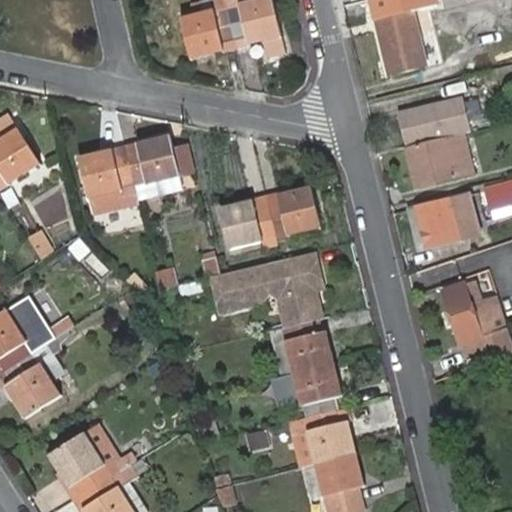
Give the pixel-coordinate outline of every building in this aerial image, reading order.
[(228,0),(231,9),(239,41),(254,37),(255,41),(269,36),(270,43),(274,59),(291,55),(277,0),(264,0),(258,2),(245,5),(244,0),(228,0)] [(428,3),(416,6),(420,21),(432,18),(428,3)] [(392,28),(381,30),(393,73),(431,63),(420,21),(416,6),(388,14),(392,28)] [(186,20),(221,11),(220,9),(186,17),(186,20)] [(229,44),(239,41),(231,9),(221,11),(186,20),(195,57),(214,53),(213,51),(229,47),(229,44)] [(378,16),(381,30),(392,28),(388,14),(378,16)] [(270,43),(269,36),(255,41),(256,46),(270,43)] [(230,52),(229,47),(213,51),(214,53),(195,57),(196,61),(230,52)] [(462,96),(399,110),(406,144),(470,130),(462,96)] [(0,139),(0,147),(7,144),(5,141),(23,129),(21,126),(0,139)] [(0,188),(1,190),(11,183),(45,162),(23,129),(5,141),(7,144),(0,147),(0,188)] [(141,142),(142,149),(158,146),(157,142),(176,138),(175,133),(141,142)] [(461,134),(451,136),(457,160),(467,157),(461,134)] [(451,136),(412,145),(422,187),(479,173),(474,155),(467,157),(457,160),(451,136)] [(142,152),(131,155),(138,185),(150,182),(185,174),(176,138),(157,142),(158,146),(142,149),(142,152)] [(103,158),(117,155),(116,148),(83,156),(84,160),(102,155),(103,158)] [(138,185),(131,155),(118,158),(117,155),(103,158),(102,155),(84,160),(93,196),(125,188),(138,185)] [(45,162),(11,183),(12,186),(46,164),(45,162)] [(185,174),(150,182),(151,187),(186,178),(185,174)] [(511,184),(489,190),(493,206),(501,208),(511,204),(511,184)] [(280,195),(282,202),(298,198),(298,194),(315,191),(314,186),(280,195)] [(126,193),(125,188),(93,196),(94,201),(126,193)] [(282,204),(271,207),(278,237),(290,234),(323,226),(315,191),(298,194),(298,198),(282,202),(282,204)] [(420,206),(429,247),(485,233),(476,193),(420,206)] [(243,210),(257,208),(255,200),(224,208),(225,212),(242,208),(243,210)] [(420,249),(429,247),(420,206),(410,208),(420,249)] [(278,237),(271,207),(257,210),(257,208),(243,210),(242,208),(225,212),(234,247),(264,240),(278,237)] [(323,226),(290,234),(291,238),(324,230),(323,226)] [(30,236),(40,260),(56,254),(46,229),(30,236)] [(81,237),(70,250),(83,262),(94,249),(81,237)] [(10,251),(22,271),(40,260),(28,240),(10,251)] [(265,244),(264,240),(234,247),(234,251),(265,244)] [(209,276),(222,272),(217,251),(203,255),(209,276)] [(285,295),(293,326),(320,320),(324,319),(317,290),(315,282),(321,273),(316,251),(218,278),(227,313),(268,302),(275,290),(285,295)] [(177,268),(158,271),(160,289),(180,286),(177,268)] [(315,282),(317,290),(324,288),(321,273),(315,282)] [(0,294),(9,289),(0,275),(0,294)] [(511,357),(511,333),(500,298),(484,303),(477,282),(448,292),(469,358),(498,348),(502,361),(511,357)] [(132,290),(119,299),(130,316),(143,308),(132,290)] [(8,313),(35,353),(56,338),(30,298),(8,313)] [(0,362),(2,361),(9,373),(36,355),(35,353),(8,313),(0,317),(0,362)] [(293,326),(288,327),(292,340),(300,375),(338,365),(333,346),(329,347),(326,332),(323,332),(320,320),(293,326)] [(331,331),(326,332),(329,347),(333,346),(338,365),(339,365),(331,331)] [(300,375),(292,340),(287,341),(296,376),(300,375)] [(36,355),(9,373),(16,384),(14,385),(21,397),(19,398),(31,417),(63,397),(44,366),(36,355)] [(46,365),(44,366),(63,397),(66,395),(46,365)] [(342,383),(338,365),(300,375),(308,406),(311,420),(343,412),(340,399),(342,398),(338,384),(342,383)] [(347,397),(339,365),(338,365),(342,383),(338,384),(342,398),(347,397)] [(300,375),(296,376),(304,408),(308,406),(300,375)] [(21,397),(14,385),(8,389),(27,419),(31,417),(19,398),(21,397)] [(346,424),(343,412),(311,420),(315,432),(321,461),(358,451),(355,436),(351,437),(348,424),(346,424)] [(354,422),(348,424),(351,437),(355,436),(358,451),(361,450),(354,422)] [(321,461),(315,432),(310,432),(317,462),(321,461)] [(87,435),(108,466),(110,464),(90,433),(87,435)] [(80,484),(86,494),(114,477),(108,466),(87,435),(55,456),(67,475),(69,472),(77,485),(80,484)] [(369,485),(361,450),(358,451),(363,473),(360,474),(362,487),(369,485)] [(333,509),(333,511),(358,511),(369,510),(362,487),(360,474),(363,473),(358,451),(321,461),(330,495),(333,509)] [(71,489),(77,485),(69,472),(67,475),(55,456),(51,458),(71,489)] [(317,462),(305,464),(314,499),(330,495),(321,461),(317,462)] [(114,477),(86,494),(93,506),(91,507),(93,511),(136,511),(121,488),(114,477)] [(220,491),(226,508),(241,503),(234,485),(220,491)] [(140,511),(124,487),(121,488),(136,511),(140,511)]
